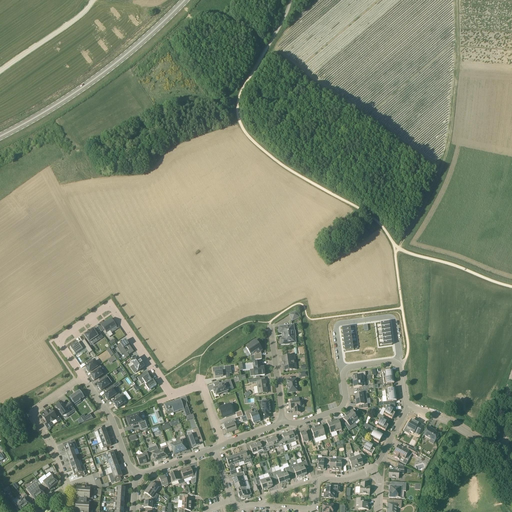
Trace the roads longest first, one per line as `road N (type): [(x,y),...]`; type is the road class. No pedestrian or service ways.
road 1 (residential): [(225,443),(203,384),(172,395),(109,305),(58,340),(75,367)]
road 2 (track): [(398,248),(440,174),(452,131),(458,0)]
road 3 (track): [(245,82),(237,113),(248,136),(378,221),(395,245)]
road 4 (primary): [(185,0),(94,79),(0,136)]
road 5 (track): [(130,69),(193,12),(256,32),(262,55)]
road 6 (residential): [(82,377),(34,409),(54,449),(64,511)]
road 7 (residential): [(345,369),(339,323),(390,318),(395,362)]
road 8 (track): [(395,245),(511,286)]
